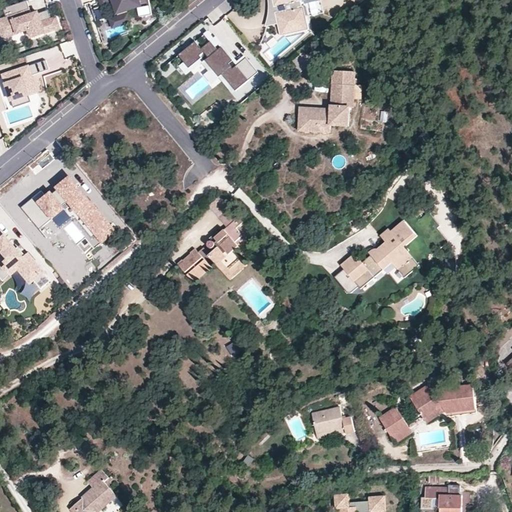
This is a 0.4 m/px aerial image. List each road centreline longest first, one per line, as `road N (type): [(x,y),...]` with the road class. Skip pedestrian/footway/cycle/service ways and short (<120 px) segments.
road 1 (residential): [(511,433),(495,462),(471,470),(393,472)]
road 2 (residential): [(103,91),(0,177)]
road 3 (residential): [(130,70),(209,169)]
